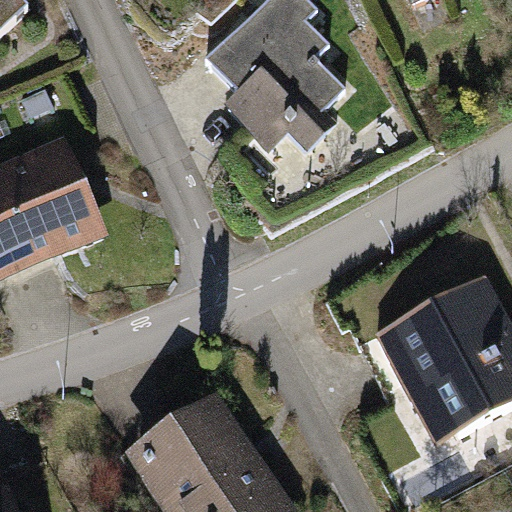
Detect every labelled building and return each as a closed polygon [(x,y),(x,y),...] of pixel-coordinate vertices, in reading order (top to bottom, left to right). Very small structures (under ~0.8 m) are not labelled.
[(15,0),(0,0),(0,41),(29,13),(15,0)] [(311,111),(320,120),(346,93),(316,64),(330,49),(307,26),(318,15),(302,0),(273,0),(206,68),(239,100),(228,110),(271,152),(311,111)] [(409,0),(413,9),(433,0),(409,0)] [(61,154),(0,181),(0,280),(98,236),(61,154)] [(511,328),(486,281),(378,340),(413,405),(435,394),(460,440),(511,410),(511,328)] [(287,511),(219,414),(138,470),(167,511),(184,511),(191,508),(194,511),(287,511)] [(11,511),(7,502),(0,504),(0,511),(11,511)]
